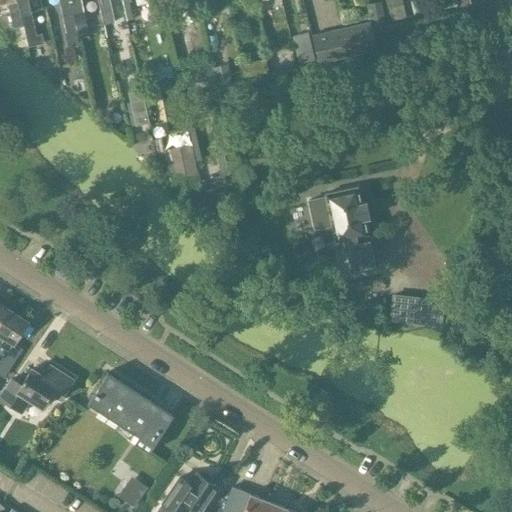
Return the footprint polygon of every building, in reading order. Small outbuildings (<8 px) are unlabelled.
[(0,0),(0,1),(7,0),(9,14),(20,12),(17,0),(0,0)] [(17,0),(20,12),(23,25),(27,45),(43,42),(41,32),(36,33),(31,11),(42,8),(40,0),(17,0)] [(58,0),(62,14),(73,12),(70,0),(58,0)] [(70,0),(73,12),(83,10),(80,0),(70,0)] [(190,0),(178,0),(181,9),(192,7),(190,0)] [(386,0),(388,10),(390,20),(392,20),(406,17),(404,4),(403,5),(402,0),(386,0)] [(412,12),(429,9),(427,0),(413,0),(410,1),(412,12)] [(455,1),(433,5),(434,10),(457,6),(455,1)] [(114,21),(110,6),(100,8),(103,23),(114,21)] [(77,30),(86,28),(83,10),(73,12),(77,30)] [(12,28),(23,25),(20,12),(9,14),(12,28)] [(76,30),(77,30),(73,12),(62,14),(66,32),(76,30)] [(383,13),(371,16),(374,27),(386,25),(383,13)] [(312,35),(319,66),(377,53),(371,22),(312,35)] [(266,59),(240,64),(243,77),(269,72),(266,59)] [(408,100),(428,95),(420,60),(400,64),(408,100)] [(190,144),(168,149),(174,177),(174,179),(197,174),(196,172),(190,144)] [(232,156),(217,159),(224,190),(239,186),(232,156)] [(357,186),(325,193),(326,196),(309,200),(315,227),(332,224),(335,240),(344,238),(351,271),(378,266),(370,231),(366,232),(363,218),(369,217),(368,214),(365,204),(366,204),(365,201),(360,202),(357,186)] [(442,331),(445,304),(393,298),(390,325),(442,331)] [(13,343),(27,321),(7,307),(0,317),(0,334),(3,337),(0,341),(0,344),(7,350),(0,360),(0,373),(3,376),(8,369),(21,348),(13,343)] [(0,394),(0,396),(21,410),(29,397),(42,406),(52,391),(61,396),(72,378),(49,363),(42,374),(31,366),(20,383),(11,377),(0,394)] [(133,442),(149,452),(173,414),(108,371),(88,403),(138,435),(133,442)] [(210,481),(212,478),(208,473),(201,471),(199,473),(197,472),(190,482),(181,476),(163,503),(176,511),(204,511),(202,510),(209,499),(209,498),(218,486),(210,481)] [(148,487),(131,476),(118,496),(135,507),(148,487)] [(232,487),(222,511),(264,511),(269,501),(250,493),(232,487)] [(264,511),(285,511),(288,508),(269,501),(264,511)]
